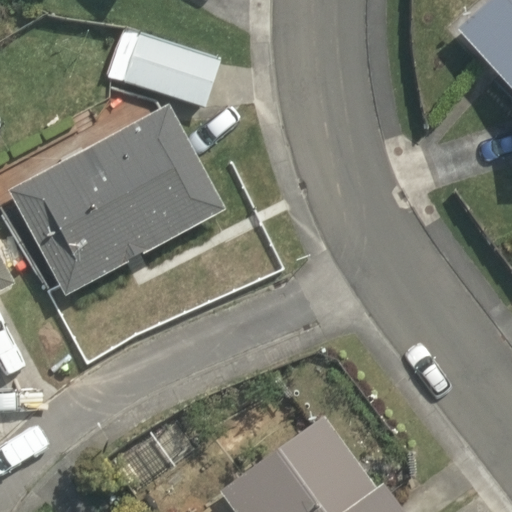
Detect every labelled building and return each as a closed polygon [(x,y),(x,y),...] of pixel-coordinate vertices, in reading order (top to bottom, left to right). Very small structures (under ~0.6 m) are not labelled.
[(511,0),(495,0),(450,30),(511,107),(511,0)] [(128,31),(111,80),(210,113),(226,64),(128,31)] [(173,108),(12,195),(71,301),(233,216),(173,108)] [(0,246),(0,304),(25,291),(0,246)] [(407,511),(392,490),(384,495),(329,420),(225,495),(235,511),(407,511)]
